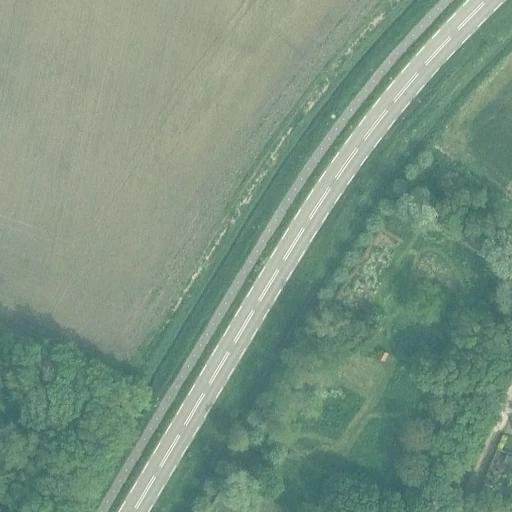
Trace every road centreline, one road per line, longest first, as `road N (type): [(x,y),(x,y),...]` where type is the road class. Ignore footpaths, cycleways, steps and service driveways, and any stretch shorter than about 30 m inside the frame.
road 1 (secondary): [(132,511),(355,140),(484,0)]
road 2 (track): [(465,511),(510,395)]
